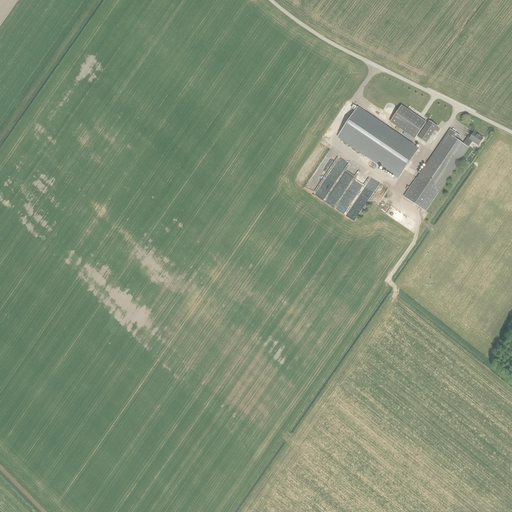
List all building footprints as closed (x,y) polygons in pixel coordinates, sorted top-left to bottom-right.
[(415,139),(426,123),(402,105),(390,122),(415,139)] [(358,108),(337,137),(399,179),(419,149),(358,108)] [(426,143),(438,126),(429,121),(418,137),(426,143)] [(463,144),(457,140),(460,136),(450,129),(404,197),(425,211),(438,193),(469,148),(469,147),(472,142),(478,146),(483,139),(479,136),(479,135),(474,132),(470,138),(468,136),(463,144)] [(325,198),(350,163),(339,156),(336,159),(336,164),(334,168),(322,167),(323,170),(319,171),(323,172),(322,173),(324,174),(324,176),(328,179),(320,178),(317,183),(311,178),(305,187),(313,193),(319,185),(323,185),(324,188),(318,189),(318,192),(319,193),(319,191),(322,191),(322,194),(319,195),(320,198),(322,199),(325,198)] [(359,198),(370,175),(360,170),(349,193),(359,198)]
